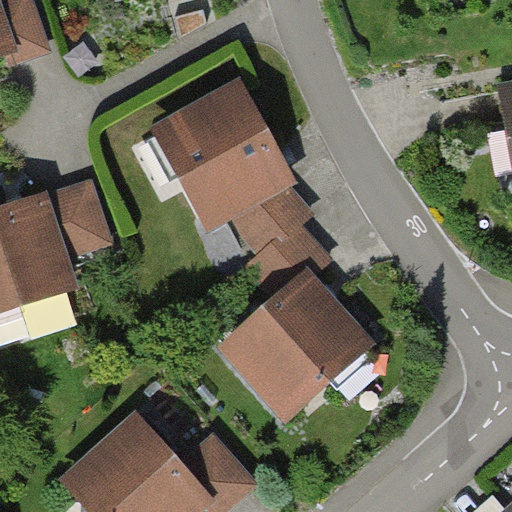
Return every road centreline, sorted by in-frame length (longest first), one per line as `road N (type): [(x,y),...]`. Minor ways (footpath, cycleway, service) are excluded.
road 1 (residential): [(292,0),(359,153),(511,372)]
road 2 (residential): [(511,405),(388,511)]
